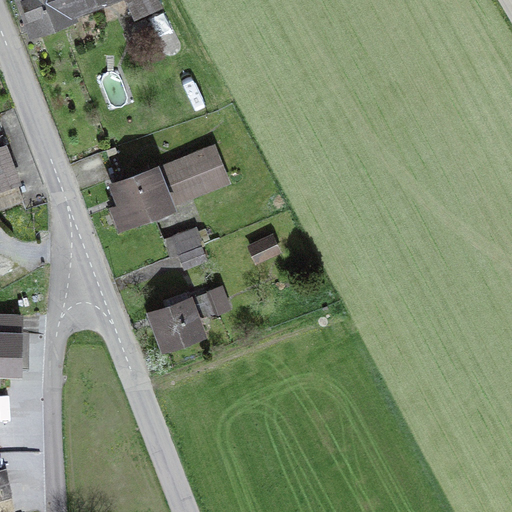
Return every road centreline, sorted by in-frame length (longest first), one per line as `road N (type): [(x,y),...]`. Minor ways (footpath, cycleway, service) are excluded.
road 1 (unclassified): [(184,511),(79,245)]
road 2 (unclassified): [(79,245),(53,363),(57,511)]
road 3 (unclassified): [(79,245),(0,29)]
